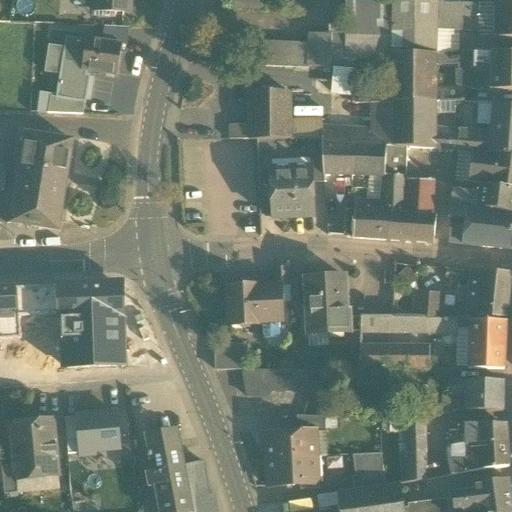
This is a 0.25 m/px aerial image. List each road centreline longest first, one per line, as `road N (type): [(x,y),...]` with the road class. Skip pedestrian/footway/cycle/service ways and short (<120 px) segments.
road 1 (residential): [(511,265),(355,256),(151,259)]
road 2 (residential): [(245,511),(151,259)]
road 3 (residential): [(151,259),(151,138),(183,0)]
road 4 (residential): [(0,264),(151,259)]
